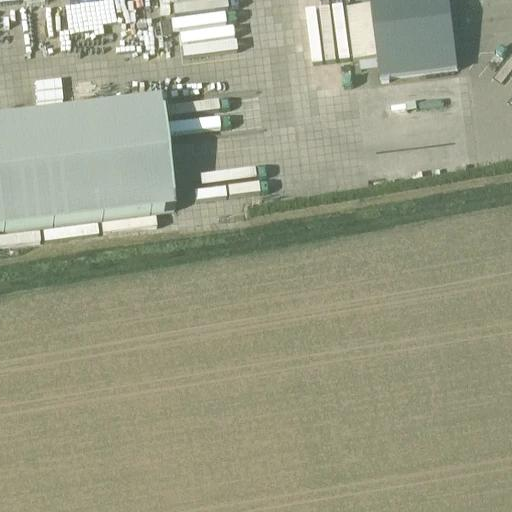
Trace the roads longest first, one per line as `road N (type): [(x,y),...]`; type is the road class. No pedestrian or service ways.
road 1 (unknown): [(0,72),(159,81),(273,70)]
road 2 (unknown): [(273,70),(287,100),(311,121),(347,134),(511,131)]
